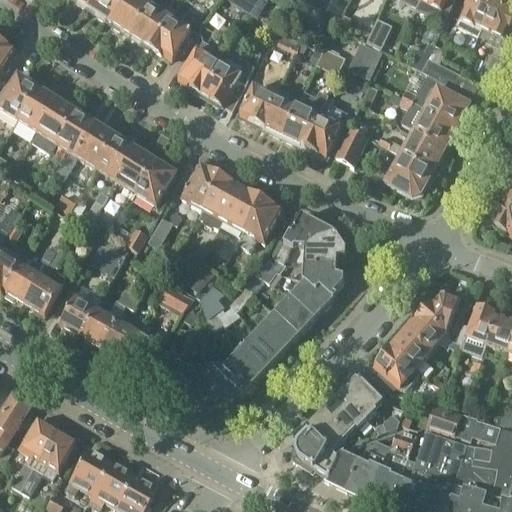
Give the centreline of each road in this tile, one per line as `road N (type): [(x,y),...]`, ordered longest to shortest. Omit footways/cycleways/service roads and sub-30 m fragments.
road 1 (residential): [(435,245),(245,159),(0,7)]
road 2 (residential): [(219,475),(356,342),(435,245)]
road 3 (tertiary): [(219,475),(0,347)]
road 4 (residential): [(435,245),(511,111)]
